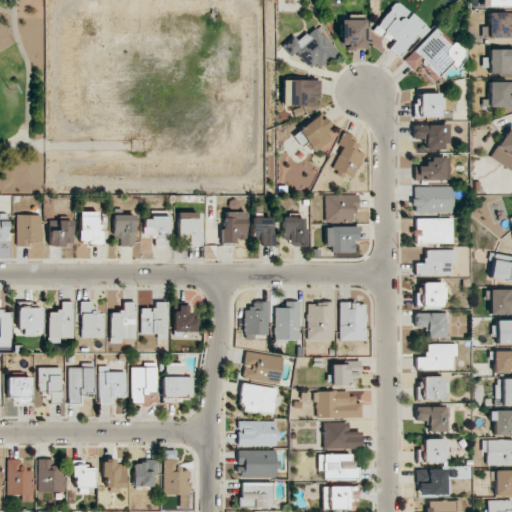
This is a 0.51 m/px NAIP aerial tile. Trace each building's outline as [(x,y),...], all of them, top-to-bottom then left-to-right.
[(398,57),(425,24),(396,1),(373,29),(391,44),(388,48),(398,57)] [(511,12),(488,12),(487,26),(481,25),(481,38),(511,38),(511,12)] [(364,19),(340,20),(340,44),(348,44),(348,49),(365,49),(364,19)] [(281,46),(289,56),(295,51),(309,68),(315,63),(318,67),(336,52),(314,26),(297,41),(293,35),(281,46)] [(404,59),(414,70),(421,62),(437,78),(452,64),(454,66),(468,52),(456,40),(450,46),(434,29),(404,59)] [(511,49),(488,49),(488,73),(510,74),(510,62),(511,61),(511,49)] [(282,79),(281,106),(318,107),(318,80),(282,79)] [(488,107),(511,107),(511,81),(488,81),(488,107)] [(438,93),(413,94),(413,117),(439,117),(438,93)] [(302,148),(309,144),(313,151),(335,138),(321,115),(292,132),(302,148)] [(425,150),(446,149),(446,124),(412,125),(412,140),(424,140),(425,150)] [(511,171),(511,169),(511,130),(508,128),(489,157),(511,171)] [(356,151),(360,141),(342,133),(337,145),(342,147),(332,168),(352,178),(363,154),(356,151)] [(414,181),(449,180),(448,157),(427,157),(427,166),(414,166),(414,181)] [(452,186),(413,187),(413,213),(452,213),(452,186)] [(358,194),(324,195),(324,221),(352,221),(352,209),(358,209),(358,194)] [(102,243),(102,223),(96,223),(96,212),(78,212),(78,242),(102,243)] [(177,236),(188,236),(188,241),(198,241),(197,212),(177,213),(177,236)] [(222,212),(222,245),(233,245),(234,239),(245,239),(245,212),(222,212)] [(16,246),(30,246),(30,240),(40,240),(40,214),(15,215),(16,246)] [(134,214),(111,215),(112,237),(119,237),(119,245),(134,245),(134,214)] [(0,215),(0,241),(8,241),(7,215),(0,215)] [(168,217),(142,217),(142,237),(154,237),(154,245),(167,245),(168,217)] [(272,245),(272,217),(251,217),(251,245),(272,245)] [(282,238),(290,238),(289,245),(305,245),(306,217),(282,217),(282,238)] [(413,219),(414,244),(451,243),(451,218),(413,219)] [(48,230),(48,246),(71,246),(72,220),(58,220),(58,230),(48,230)] [(354,252),(353,241),(358,241),(358,226),(324,227),(324,246),(330,245),(330,253),(354,252)] [(450,275),(450,262),(454,262),(454,250),(424,249),(424,263),(414,263),(414,274),(450,275)] [(511,262),(509,263),(510,256),(492,254),(489,279),(511,281),(511,262)] [(440,306),(440,299),(444,299),(443,282),(420,283),(420,294),(415,294),(415,306),(440,306)] [(511,288),(488,289),(489,315),(508,314),(508,303),(511,302),(511,288)] [(74,302),(60,301),(60,311),(48,311),(47,338),(73,339),(74,302)] [(81,338),(103,338),(103,313),(94,314),(94,301),(79,302),(81,338)] [(299,302),(284,301),(284,307),(274,307),(273,340),(299,341),(299,302)] [(110,343),(122,343),(122,339),(135,339),(134,302),(122,302),(123,311),(109,311),(110,343)] [(167,338),(166,302),(154,302),(154,308),(139,308),(140,334),(158,334),(158,338),(167,338)] [(266,302),(244,303),(244,336),(267,336),(266,302)] [(306,341),(333,341),(333,302),(306,302),(306,341)] [(338,340),(364,341),(365,303),(339,302),(338,340)] [(40,331),(41,305),(17,304),(16,328),(24,329),(24,331),(40,331)] [(174,334),(196,334),(195,318),(188,318),(188,305),(173,305),(174,334)] [(0,346),(10,346),(10,311),(0,311),(0,346)] [(444,313),(413,313),(414,327),(426,327),(426,338),(444,337),(444,313)] [(495,344),(511,343),(511,320),(495,320),(495,344)] [(415,369),(451,369),(451,356),(455,356),(455,344),(424,343),(424,357),(415,357),(415,369)] [(493,373),(511,373),(511,364),(511,350),(493,351),(493,373)] [(278,384),(283,357),(245,351),(241,378),(278,384)] [(331,386),(355,385),(354,375),(359,375),(359,360),(344,361),(344,364),(330,365),(331,386)] [(130,368),(131,402),(143,402),(143,394),(156,394),(156,362),(143,363),(143,367),(130,368)] [(67,368),(68,404),(80,403),(80,394),(93,394),(93,363),(80,363),(80,367),(67,368)] [(161,377),(162,401),(192,400),(192,377),(183,377),(182,363),(165,363),(166,376),(161,377)] [(125,397),(125,372),(109,372),(110,366),(98,366),(98,402),(109,402),(109,397),(125,397)] [(60,367),(37,368),(38,392),(49,391),(49,402),(61,401),(60,367)] [(445,377),(421,376),(420,386),(416,386),(415,399),(441,400),(442,393),(444,393),(445,377)] [(30,377),(6,377),(6,402),(30,402),(30,377)] [(494,398),(501,398),(501,405),(511,405),(511,378),(494,379),(494,398)] [(275,388),(242,384),(239,410),(272,414),(275,388)] [(360,418),(360,399),(347,399),(348,391),(312,391),(312,401),(315,401),(315,418),(360,418)] [(445,432),(446,407),(415,406),(414,421),(426,421),(426,431),(445,432)] [(511,410),(488,410),(488,420),(493,420),(493,435),(511,434),(511,410)] [(275,421),(237,421),(236,446),(278,446),(278,430),(275,430),(275,421)] [(323,449),(361,448),(360,430),(348,431),(348,422),(322,423),(323,449)] [(444,463),(445,440),(421,439),(421,462),(444,463)] [(511,464),(511,439),(481,440),(481,453),(485,453),(485,464),(511,464)] [(275,477),(275,450),(237,450),(237,478),(275,477)] [(358,479),(357,465),(351,465),(351,454),(317,454),(317,471),(323,471),(323,479),(358,479)] [(21,495),(21,502),(33,501),(32,470),(22,470),(22,459),(6,459),(7,495),(21,495)] [(37,492),(64,491),(63,465),(49,465),(49,459),(37,459),(37,492)] [(189,494),(188,471),(179,471),(179,466),(173,466),(173,459),(162,459),(163,495),(189,494)] [(124,490),(125,461),(101,460),(101,475),(105,476),(104,489),(124,490)] [(71,461),(71,477),(75,477),(75,488),(92,488),(92,468),(82,468),(82,461),(71,461)] [(155,487),(155,461),(133,461),(132,486),(155,487)] [(444,469),(416,469),(416,495),(449,494),(449,481),(445,481),(444,469)] [(511,470),(493,471),(494,496),(511,495),(511,470)] [(271,483),(239,482),(239,506),(271,506),(271,483)] [(322,486),(321,508),(348,509),(348,498),(356,498),(356,487),(322,486)] [(453,511),(453,501),(426,500),(425,511),(453,511)] [(487,500),(486,511),(510,511),(511,500),(487,500)]
